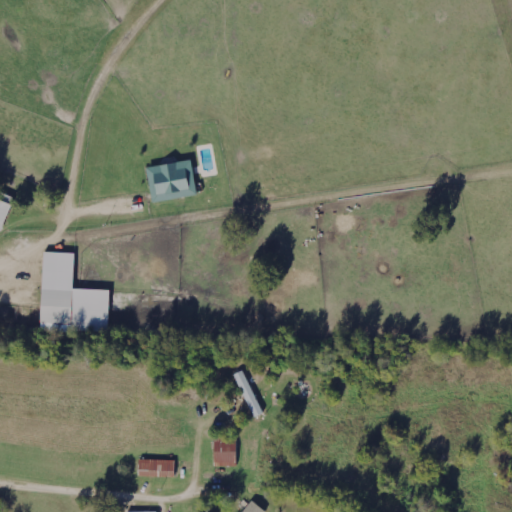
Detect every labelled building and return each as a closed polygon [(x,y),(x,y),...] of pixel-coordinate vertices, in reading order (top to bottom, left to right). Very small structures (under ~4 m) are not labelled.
[(198,197),(193,162),(149,168),(153,204),(198,197)] [(0,231),(3,233),(14,202),(0,196),(0,231)] [(42,332),(110,334),(111,292),(75,290),(76,255),(45,254),(42,332)] [(235,377),(256,419),(265,415),(244,372),(235,377)] [(238,437),(216,438),(217,467),(238,467),(238,437)] [(176,479),(176,462),(141,461),(141,478),(176,479)] [(246,511),(264,511),(255,503),(246,511)]
